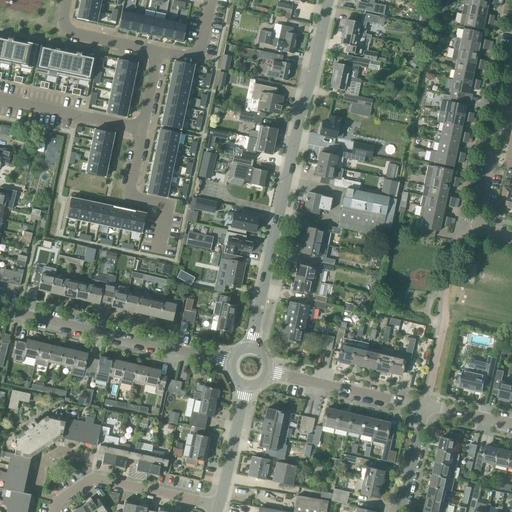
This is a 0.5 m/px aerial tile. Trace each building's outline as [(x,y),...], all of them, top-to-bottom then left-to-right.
[(91,0),(80,0),(79,9),(98,13),(101,2),(91,0)] [(462,0),(462,4),(463,4),(486,9),(488,3),(496,5),(497,1),(492,0),(462,0)] [(275,11),(290,14),(292,6),(277,3),(275,11)] [(463,4),(461,14),(493,21),(494,17),(485,15),(486,9),(463,4)] [(384,9),(372,7),(370,12),(382,15),(384,9)] [(79,9),(76,19),(85,21),(96,24),(98,13),(79,9)] [(118,28),(118,29),(129,31),(132,14),(122,12),(118,28)] [(132,14),(129,31),(140,34),(143,16),(132,14)] [(344,31),(344,32),(359,35),(358,37),(364,39),(370,40),(371,36),(365,35),(366,29),(365,29),(366,22),(377,25),(379,17),(363,14),(361,21),(362,21),(361,23),(346,20),(345,26),(344,26),(343,30),(344,31)] [(493,21),(461,14),(459,24),(482,30),(483,23),(492,25),(493,21)] [(143,16),(140,34),(150,36),(154,18),(143,16)] [(421,17),(420,24),(428,25),(429,18),(421,17)] [(154,18),(150,36),(161,38),(164,21),(154,18)] [(164,21),(161,38),(171,40),(175,23),(164,21)] [(175,23),(171,40),(182,43),(186,25),(175,23)] [(264,44),(272,46),(276,47),(275,50),(283,52),(293,54),(297,35),(292,34),(293,28),(281,26),(279,36),(275,35),(275,34),(267,32),(264,44)] [(463,30),(461,40),(488,46),(489,41),(480,40),(481,33),(463,30)] [(257,43),(264,44),(267,32),(260,31),(257,43)] [(359,35),(344,32),(343,34),(342,34),(341,38),(342,39),(341,44),(347,46),(346,53),(360,56),(364,39),(358,37),(359,35)] [(4,39),(0,59),(0,63),(10,66),(11,65),(11,63),(10,63),(15,41),(16,41),(4,38),(4,39)] [(456,39),(454,49),(477,54),(478,48),(487,50),(488,46),(461,40),(456,39)] [(15,41),(10,63),(11,63),(20,65),(21,66),(25,43),(16,41),(15,41)] [(20,65),(20,68),(31,71),(34,59),(37,45),(25,43),(21,66),(20,65)] [(36,69),(35,73),(46,76),(52,49),(41,47),(41,46),(37,65),(36,69)] [(52,49),(46,76),(57,78),(58,76),(57,76),(62,51),(52,49)] [(451,59),(456,60),(483,66),(484,61),(476,59),(477,54),(454,49),(451,59)] [(62,51),(57,76),(58,76),(68,78),(73,53),(72,53),(62,51)] [(269,60),(268,67),(267,67),(265,76),(277,79),(287,81),(290,64),(281,62),(280,62),(282,56),(282,57),(282,56),(259,51),(258,58),(269,60)] [(363,59),(375,62),(377,54),(364,52),(363,59)] [(73,53),(68,78),(78,80),(84,55),(84,56),(84,55),(73,53),(72,53),(73,53)] [(84,55),(78,80),(89,82),(90,80),(95,58),(84,56),(84,55)] [(228,72),(231,57),(223,55),(220,70),(228,72)] [(354,78),(356,79),(358,67),(367,69),(368,67),(374,68),(375,62),(353,58),(345,56),(343,65),(336,64),(334,69),(333,69),(332,74),(333,74),(333,76),(348,80),(347,81),(354,83),(354,78)] [(409,65),(414,68),(420,60),(415,57),(409,65)] [(117,60),(115,71),(135,75),(137,64),(126,61),(117,60)] [(456,60),(454,70),(472,74),(474,68),(482,70),(483,66),(456,60)] [(174,62),(172,72),(192,77),(194,65),(174,61),(174,62)] [(259,74),(254,67),(247,72),(252,79),(259,74)] [(454,70),(452,80),(479,86),(480,81),(471,79),(472,74),(454,70)] [(115,71),(113,81),(132,85),(135,75),(115,71)] [(172,72),(170,83),(189,87),(192,77),(172,72)] [(219,72),(217,82),(216,86),(223,87),(226,74),(219,72)] [(344,94),(342,101),(371,107),(372,100),(349,95),(349,93),(354,94),(356,83),(359,84),(360,80),(356,79),(354,78),(354,83),(347,81),(348,80),(333,76),(333,78),(332,77),(330,82),(332,82),(330,88),(345,91),(344,94)] [(451,90),(449,96),(463,99),(464,93),(468,94),(469,88),(478,90),(479,86),(452,80),(450,90),(451,90)] [(113,81),(111,92),(130,96),(132,85),(113,81)] [(170,83),(168,94),(187,98),(189,87),(170,83)] [(257,110),(271,113),(272,111),(280,112),(283,97),(269,93),(270,87),(254,84),(251,98),(259,100),(257,110)] [(111,92),(108,102),(128,107),(130,96),(111,92)] [(168,94),(165,104),(185,108),(187,98),(168,94)] [(443,95),(439,111),(472,118),(473,114),(464,112),(466,106),(462,105),(463,99),(449,96),(443,95)] [(108,102),(106,114),(126,118),(128,107),(108,102)] [(165,104),(163,115),(183,119),(185,108),(165,104)] [(371,108),(356,105),(354,114),(369,118),(371,108)] [(437,121),(443,123),(461,127),(462,121),(471,123),(472,118),(439,111),(437,121)] [(238,120),(260,124),(262,117),(260,117),(256,116),(239,113),(236,113),(235,113),(233,114),(233,115),(233,117),(234,118),(235,119),(238,119),(238,120)] [(163,115),(161,126),(180,130),(183,119),(163,115)] [(328,117),(327,123),(322,122),(322,124),(320,123),(319,129),(321,129),(319,135),(336,138),(341,139),(344,127),(338,126),(339,123),(340,119),(328,117)] [(443,123),(441,133),(468,138),(469,134),(460,132),(461,127),(443,123)] [(255,139),(274,143),(275,138),(276,138),(275,138),(276,130),(260,126),(258,133),(250,131),(248,137),(255,139)] [(160,129),(158,141),(177,145),(180,134),(160,129)] [(94,130),(92,141),(112,145),(114,134),(104,132),(94,130)] [(441,133),(439,143),(457,146),(458,141),(467,143),(468,138),(441,133)] [(274,143),(255,139),(252,151),(271,155),(273,147),(274,147),(273,146),(274,143)] [(92,141),(90,152),(109,156),(112,145),(92,141)] [(158,141),(155,151),(175,155),(177,145),(158,141)] [(357,143),(353,142),(351,154),(346,153),(345,159),(363,163),(364,157),(371,158),(373,147),(357,143)] [(439,143),(436,153),(463,158),(464,154),(456,152),(457,146),(439,143)] [(0,148),(0,163),(8,165),(11,151),(0,148)] [(233,156),(253,161),(253,159),(254,154),(254,153),(242,151),(239,150),(238,149),(236,148),(233,150),(233,152),(234,153),(233,155),(233,156)] [(155,151),(153,162),(173,166),(175,155),(155,151)] [(463,158),(436,153),(430,151),(428,162),(452,167),(454,161),(463,163),(463,158)] [(90,152),(88,162),(107,166),(109,156),(90,152)] [(318,159),(317,164),(340,169),(343,158),(337,157),(319,153),(319,155),(318,155),(317,159),(318,159)] [(201,172),(210,175),(215,156),(205,154),(201,172)] [(253,161),(233,156),(231,164),(236,165),(233,178),(243,180),(243,183),(250,185),(264,188),(268,172),(251,168),(252,166),(251,165),(252,161),(253,161)] [(88,162),(85,173),(105,177),(107,166),(88,162)] [(153,162),(151,172),(171,176),(173,166),(153,162)] [(340,169),(317,164),(316,169),(315,169),(314,174),(315,174),(315,176),(334,180),(333,186),(358,191),(360,183),(343,180),(344,177),(339,176),(340,169)] [(427,166),(425,176),(458,183),(459,179),(450,177),(452,171),(427,166)] [(151,172),(149,183),(169,187),(171,176),(151,172)] [(425,176),(423,186),(447,191),(448,186),(457,187),(458,183),(425,176)] [(149,183),(147,194),(166,198),(169,187),(149,183)] [(387,197),(393,198),(396,186),(389,184),(387,197)] [(421,196),(422,196),(454,203),(455,199),(446,197),(447,191),(423,186),(421,196)] [(0,194),(0,207),(4,208),(7,196),(12,198),(14,191),(2,188),(1,194),(0,194)] [(506,208),(511,209),(511,190),(510,190),(510,189),(504,188),(501,201),(507,202),(506,208)] [(339,221),(338,228),(381,236),(389,198),(346,189),(345,194),(344,201),(343,201),(341,214),(340,221),(339,221)] [(322,197),(322,196),(307,193),(307,194),(306,194),(305,199),(306,200),(303,211),(310,213),(310,212),(313,213),(318,214),(319,209),(329,211),(331,199),(322,197)] [(420,206),(421,206),(443,211),(444,206),(453,207),(454,203),(422,196),(420,206)] [(66,218),(77,220),(81,201),(70,198),(66,218)] [(194,209),(214,213),(216,203),(196,199),(194,209)] [(77,220),(88,222),(92,203),(81,201),(77,220)] [(88,222),(98,225),(103,205),(92,203),(88,222)] [(98,225),(109,227),(113,207),(103,205),(98,225)] [(419,216),(422,217),(450,223),(451,219),(442,217),(443,211),(421,206),(419,216)] [(109,227),(120,229),(124,209),(113,207),(109,227)] [(120,229),(130,231),(134,212),(124,209),(120,229)] [(134,212),(130,231),(141,234),(145,214),(134,212)] [(227,231),(243,234),(244,230),(254,232),(257,219),(234,214),(231,227),(228,226),(227,231)] [(450,223),(422,217),(420,228),(421,228),(420,234),(434,237),(435,231),(439,232),(440,225),(449,227),(450,223)] [(305,228),(303,240),(327,246),(330,233),(340,235),(341,229),(328,226),(327,227),(328,227),(327,232),(326,232),(305,228)] [(246,237),(226,232),(221,253),(222,253),(232,255),(234,256),(236,249),(249,252),(249,253),(250,251),(252,252),(253,244),(251,243),(252,242),(251,241),(251,242),(245,240),(246,237)] [(186,245),(210,250),(212,240),(188,235),(186,245)] [(327,246),(303,240),(300,253),(321,258),(325,259),(328,246),(327,246)] [(222,253),(221,259),(229,261),(224,285),(239,288),(245,264),(243,264),(244,258),(234,256),(232,255),(222,253)] [(320,264),(333,266),(334,260),(325,259),(321,258),(320,264)] [(297,265),(295,278),(319,283),(322,270),(332,272),(333,266),(320,264),(319,264),(320,264),(319,269),(318,269),(297,265)] [(38,291),(50,294),(54,277),(54,276),(55,273),(42,270),(43,269),(37,267),(32,285),(39,287),(38,291)] [(1,282),(7,283),(10,271),(4,270),(1,282)] [(7,283),(13,285),(16,273),(10,271),(7,283)] [(16,273),(13,285),(20,286),(23,274),(16,273)] [(50,294),(62,296),(66,279),(54,277),(50,294)] [(312,301),(325,304),(326,298),(316,296),(316,292),(317,292),(319,283),(295,278),(293,284),(291,283),(290,289),(292,290),(292,291),(313,295),(313,296),(312,301)] [(62,296),(74,299),(78,282),(66,279),(62,296)] [(74,299),(86,302),(91,280),(90,285),(78,282),(74,299)] [(100,301),(106,302),(110,284),(91,280),(86,302),(99,305),(100,301)] [(111,308),(123,310),(127,293),(128,288),(110,284),(106,302),(112,304),(111,308)] [(123,310),(135,313),(139,296),(140,292),(135,291),(134,295),(127,293),(123,310)] [(135,313),(147,316),(151,299),(139,296),(135,313)] [(217,296),(213,314),(232,319),(233,319),(235,307),(236,306),(227,304),(229,298),(217,296)] [(147,316),(159,319),(163,302),(151,299),(147,316)] [(163,302),(159,319),(172,322),(174,313),(180,314),(183,301),(177,300),(176,305),(163,302)] [(289,302),(287,315),(306,319),(311,320),(312,319),(314,310),(314,308),(324,310),(325,304),(312,301),(311,301),(312,301),(311,306),(310,306),(310,307),(289,302)] [(181,322),(187,324),(190,312),(184,311),(181,322)] [(190,312),(187,324),(193,325),(196,313),(190,312)] [(232,319),(213,314),(213,315),(219,317),(217,322),(212,321),(210,330),(215,331),(216,330),(230,333),(230,332),(233,320),(233,319),(232,319)] [(287,315),(284,328),(303,332),(306,319),(287,315)] [(337,360),(350,363),(354,347),(355,341),(343,338),(346,324),(340,322),(336,340),(341,342),(337,360)] [(303,332),(284,328),(281,340),(300,345),(303,332)] [(324,350),(327,336),(321,335),(318,348),(319,349),(319,348),(324,349),(324,350)] [(327,336),(324,350),(325,350),(330,351),(333,337),(327,336)] [(392,356),(388,372),(401,375),(401,372),(407,374),(415,340),(409,338),(404,359),(392,356)] [(23,357),(35,360),(39,343),(26,340),(26,344),(17,342),(12,361),(22,363),(23,357)] [(46,367),(48,363),(47,362),(51,345),(39,343),(35,360),(34,365),(46,367)] [(48,363),(59,365),(63,348),(51,345),(47,362),(48,363)] [(350,363),(362,366),(366,350),(354,347),(350,363)] [(59,365),(71,368),(75,351),(63,348),(59,365)] [(380,348),(379,353),(375,369),(388,372),(392,356),(393,351),(380,348)] [(362,366),(375,369),(379,353),(366,350),(362,366)] [(70,373),(88,377),(93,359),(87,358),(88,354),(75,351),(71,368),(70,373)] [(103,375),(108,376),(112,359),(100,357),(99,361),(93,359),(88,377),(95,379),(94,379),(102,381),(103,375)] [(496,359),(495,359),(489,358),(485,376),(464,371),(460,387),(470,389),(470,388),(474,390),(481,392),(483,386),(489,388),(496,359)] [(108,376),(120,379),(124,362),(112,359),(108,376)] [(131,385),(132,382),(136,365),(124,362),(120,379),(119,382),(131,385)] [(132,382),(144,385),(148,368),(136,365),(132,382)] [(148,368),(144,385),(156,388),(155,393),(162,394),(166,377),(160,376),(161,371),(148,368)] [(497,398),(509,400),(511,387),(511,383),(501,381),(504,372),(497,370),(492,394),(498,396),(497,398)] [(167,392),(173,393),(175,381),(169,380),(167,392)] [(175,381),(173,393),(178,394),(178,396),(184,397),(185,392),(179,390),(181,382),(175,381)] [(203,388),(201,400),(215,403),(218,391),(218,390),(203,387),(203,388)] [(8,409),(15,410),(17,399),(29,401),(30,394),(12,390),(8,409)] [(215,403),(201,400),(194,399),(189,426),(204,429),(205,428),(204,428),(205,423),(206,423),(206,421),(207,417),(213,418),(215,410),(214,410),(215,403)] [(266,409),(264,422),(283,426),(286,413),(266,409)] [(322,425),(335,428),(338,412),(334,411),(326,409),(322,425)] [(167,423),(176,425),(179,414),(170,412),(167,423)] [(335,428),(347,431),(351,415),(350,415),(347,414),(338,412),(335,428)] [(66,413),(64,422),(61,436),(61,438),(68,440),(68,443),(68,444),(72,443),(77,421),(70,420),(69,420),(69,417),(70,417),(70,414),(66,413)] [(347,431),(360,434),(364,418),(363,418),(359,417),(351,415),(347,431)] [(299,430),(305,431),(308,418),(303,417),(303,416),(302,416),(299,430)] [(14,452),(14,454),(28,457),(28,455),(31,454),(31,453),(41,447),(41,448),(42,448),(46,444),(48,442),(49,442),(56,437),(59,435),(61,436),(64,422),(62,422),(48,419),(47,417),(39,422),(39,423),(36,425),(35,424),(34,421),(26,426),(28,430),(24,432),(24,431),(16,436),(17,439),(14,452)] [(83,423),(77,421),(72,443),(76,445),(77,442),(84,443),(90,418),(85,417),(85,420),(84,423),(83,423)] [(94,419),(90,418),(84,443),(91,445),(91,448),(91,449),(96,448),(100,426),(94,425),(92,425),(93,422),(94,419)] [(139,427),(146,429),(148,419),(141,418),(139,427)] [(308,418),(305,431),(311,433),(314,419),(313,419),(308,418)] [(360,434),(373,437),(377,421),(376,420),(376,421),(372,420),(364,418),(360,434)] [(373,437),(372,442),(384,445),(380,460),(386,462),(394,431),(388,429),(389,424),(388,423),(388,424),(385,423),(377,421),(373,437)] [(264,422),(261,435),(280,439),(285,440),(288,427),(283,426),(264,422)] [(312,444),(317,446),(322,428),(316,426),(312,444)] [(193,434),(190,446),(207,449),(208,444),(209,444),(210,439),(209,439),(209,438),(193,434)] [(113,466),(118,441),(119,438),(118,438),(108,436),(102,435),(96,460),(97,460),(97,459),(102,460),(101,466),(107,466),(107,465),(113,466)] [(280,439),(261,435),(258,447),(277,451),(280,439)] [(441,438),(438,450),(454,454),(457,441),(441,438)] [(130,467),(133,453),(128,452),(129,446),(128,447),(118,444),(119,441),(118,441),(113,466),(119,467),(119,468),(124,471),(125,465),(126,466),(126,465),(130,466),(130,467)] [(141,472),(147,473),(151,452),(141,449),(141,448),(152,451),(153,445),(136,441),(133,453),(130,467),(131,467),(131,466),(136,467),(136,468),(135,473),(141,473),(141,472)] [(467,457),(474,458),(477,446),(470,444),(467,457)] [(207,449),(190,446),(188,458),(186,457),(184,464),(196,466),(197,460),(204,462),(205,460),(206,461),(207,456),(206,455),(207,449)] [(483,462),(495,465),(499,449),(486,446),(484,455),(478,453),(475,466),(481,467),(483,462)] [(495,465),(507,468),(511,452),(499,449),(495,465)] [(438,450),(435,462),(456,467),(459,455),(454,454),(438,450)] [(278,457),(292,460),(293,454),(279,451),(278,457)] [(9,459),(8,465),(30,470),(32,467),(32,466),(29,465),(30,458),(28,457),(14,454),(5,452),(4,457),(7,457),(10,458),(9,459)] [(151,452),(147,473),(153,474),(153,476),(158,478),(159,473),(160,473),(164,474),(165,474),(168,460),(162,459),(163,453),(162,454),(151,452)] [(342,461),(355,464),(356,458),(344,455),(342,461)] [(247,476),(265,480),(269,461),(252,457),(247,476)] [(288,465),(289,460),(277,458),(276,462),(272,481),(283,484),(283,483),(290,485),(292,486),(296,466),(288,465)] [(330,466),(338,468),(340,460),(331,459),(330,466)] [(435,462),(433,474),(453,479),(456,467),(435,462)] [(0,472),(0,474),(0,475),(25,481),(27,475),(30,474),(30,475),(30,470),(8,465),(7,472),(6,473),(3,473),(0,472)] [(366,468),(363,481),(381,485),(384,473),(384,472),(368,468),(368,467),(367,467),(367,468),(366,468)] [(433,474),(430,486),(446,490),(446,491),(452,492),(454,479),(453,479),(433,474)] [(3,489),(11,491),(25,493),(27,490),(24,488),(25,481),(0,475),(0,480),(2,481),(5,481),(4,483),(3,489)] [(363,481),(357,479),(354,492),(361,494),(361,495),(362,494),(378,498),(378,497),(381,485),(363,481)] [(430,486),(427,498),(443,502),(446,491),(446,490),(430,486)] [(333,489),(332,495),(347,499),(349,493),(333,489)] [(3,497),(2,501),(28,506),(29,500),(33,500),(33,495),(25,493),(11,491),(9,497),(9,498),(6,498),(3,497)] [(347,499),(332,495),(331,501),(346,505),(347,499)] [(325,511),(328,501),(296,496),(296,497),(293,511),(325,511)] [(86,503),(81,506),(84,511),(106,511),(98,499),(97,499),(97,500),(94,503),(93,502),(93,503),(90,498),(86,502),(86,503)] [(443,502),(427,498),(424,511),(446,511),(447,511),(441,510),(443,502)] [(133,511),(135,505),(129,504),(129,503),(124,500),(123,506),(122,506),(118,505),(118,504),(117,504),(115,511),(133,511)] [(487,511),(489,511),(491,505),(487,504),(487,505),(477,503),(477,502),(472,500),(468,511),(487,511)] [(7,508),(6,511),(26,511),(28,506),(2,501),(1,505),(4,506),(7,506),(7,508)]
